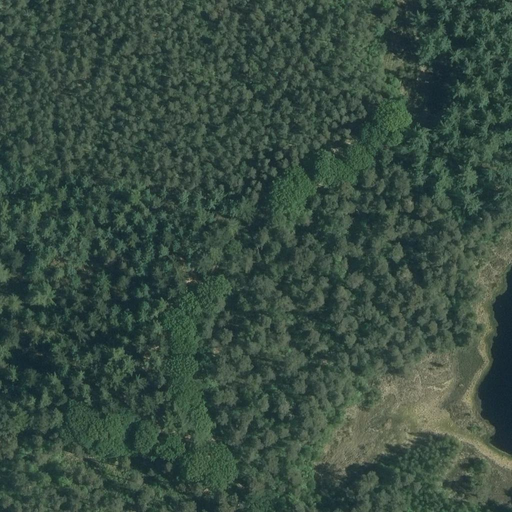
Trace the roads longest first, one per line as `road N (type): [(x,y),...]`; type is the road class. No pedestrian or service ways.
road 1 (track): [(234,475),(200,396),(192,320),(223,256),(246,232),(362,162),(416,115),(421,65),(404,0)]
road 2 (track): [(277,209),(0,170)]
road 3 (track): [(0,441),(53,425),(115,421),(173,439),(234,475)]
